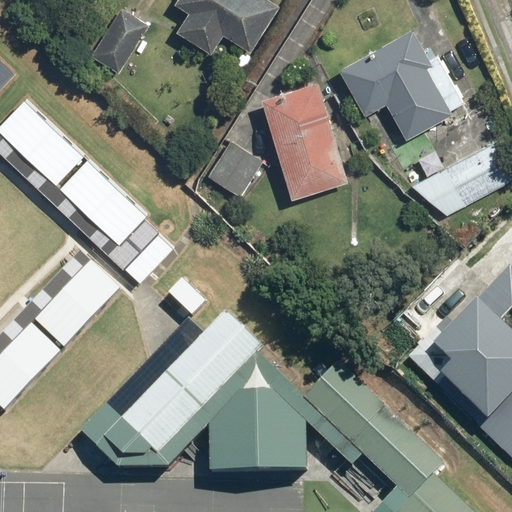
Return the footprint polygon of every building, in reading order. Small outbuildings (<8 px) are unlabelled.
[(278,6),(267,0),(178,0),(174,7),(187,14),(175,33),(211,54),(222,36),(249,53),(278,6)] [(91,55),(119,73),(148,26),(121,9),(91,55)] [(410,31),(338,71),(363,117),(385,105),(405,140),(451,115),(449,112),(462,104),(436,57),(428,62),(410,31)] [(0,78),(15,63),(0,48),(0,78)] [(316,84),(260,101),(290,200),(346,183),(316,84)] [(84,147),(25,92),(0,118),(0,120),(57,175),(84,147)] [(240,200),(271,145),(235,125),(204,180),(240,200)] [(511,164),(499,140),(411,186),(446,216),(511,181),(511,164)] [(150,208),(91,152),(64,180),(123,236),(150,208)] [(93,258),(37,316),(65,343),(121,285),(93,258)] [(511,265),(510,264),(429,350),(447,367),(438,377),(511,446),(511,265)] [(456,465),(345,359),(308,397),(258,349),(264,343),(229,309),(120,423),(158,459),(194,422),(205,433),(206,468),(311,468),(311,422),(358,466),(365,459),(391,484),(366,511),(477,511),(443,479),(456,465)] [(35,322),(0,358),(0,399),(7,406),(63,349),(35,322)]
